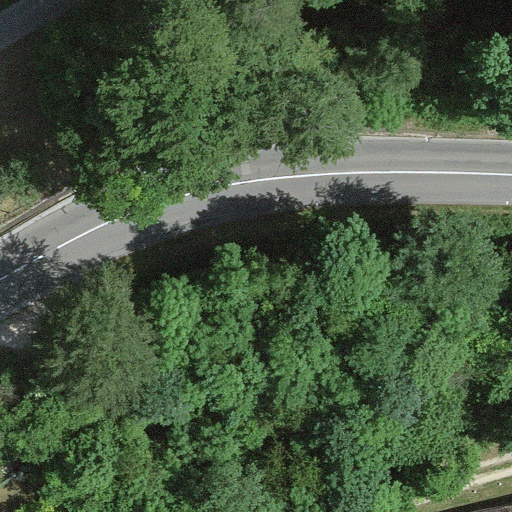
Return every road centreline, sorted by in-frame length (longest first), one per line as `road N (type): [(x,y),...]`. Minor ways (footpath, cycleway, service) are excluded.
road 1 (secondary): [(511,175),(436,172),(226,187),(75,236),(0,279)]
road 2 (residential): [(401,511),(511,466)]
